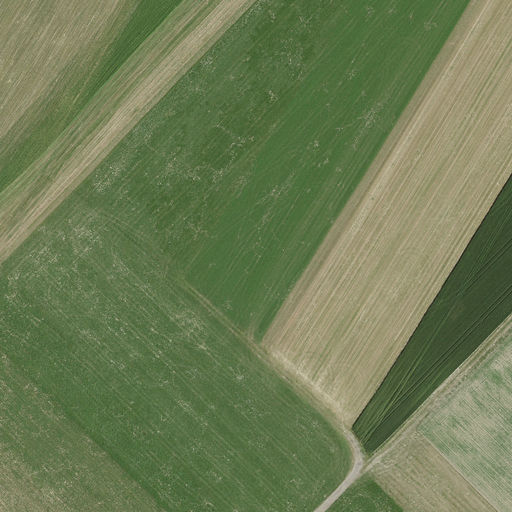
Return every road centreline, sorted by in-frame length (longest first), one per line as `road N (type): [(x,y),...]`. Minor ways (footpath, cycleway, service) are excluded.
road 1 (track): [(511,302),(356,467)]
road 2 (track): [(318,511),(356,467),(348,430),(328,407)]
